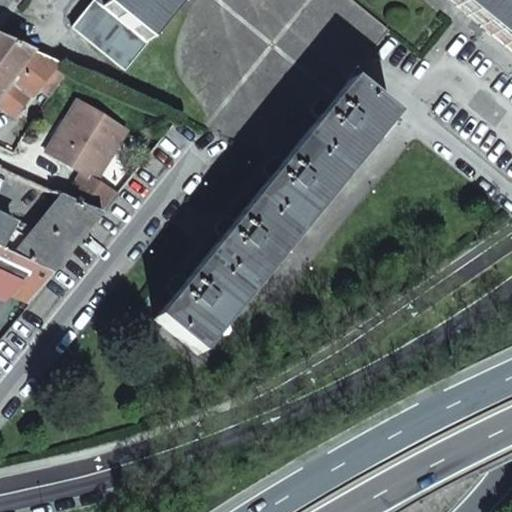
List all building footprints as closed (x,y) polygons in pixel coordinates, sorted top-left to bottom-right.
[(94,0),(71,29),(124,71),(181,0),(94,0)] [(181,0),(124,71),(270,178),(348,82),(388,32),(349,0),(181,0)] [(511,0),(447,0),(511,53),(511,0)] [(0,91),(30,52),(0,38),(0,91)] [(30,52),(0,91),(0,106),(14,118),(28,98),(30,99),(57,64),(30,52)] [(154,320),(199,356),(392,118),(348,82),(270,178),(154,320)] [(81,175),(66,199),(101,215),(116,197),(94,183),(126,132),(82,105),(68,129),(63,126),(46,154),(81,175)] [(0,193),(50,217),(64,198),(14,177),(0,169),(0,193)] [(16,258),(52,275),(101,215),(66,199),(64,198),(50,217),(26,246),(16,258)] [(0,249),(8,236),(12,229),(0,223),(0,249)] [(0,249),(16,258),(26,246),(8,236),(0,249)] [(0,291),(28,305),(52,275),(16,258),(0,249),(0,291)]
